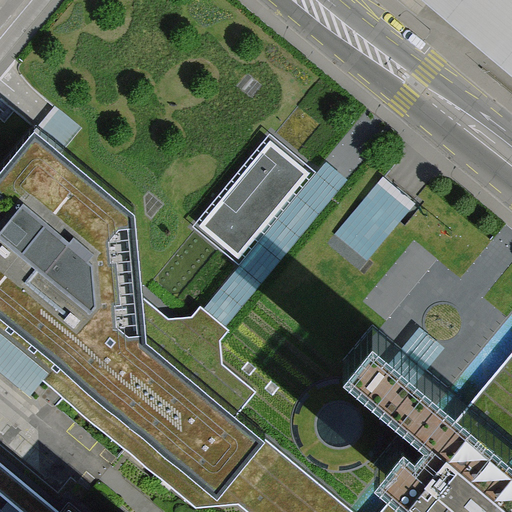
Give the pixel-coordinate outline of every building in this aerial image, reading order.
[(511,0),(419,0),(511,79),(511,0)] [(46,115),(38,125),(66,147),(82,128),(55,106),(46,115)] [(218,489),(264,435),(267,432),(240,410),(147,333),(144,296),(136,206),(66,147),(38,125),(35,122),(0,164),(0,307),(71,367),(218,489)] [(271,139),(200,224),(240,256),(311,172),(271,139)] [(328,159),(205,307),(224,323),(254,286),(346,174),(337,167),(328,159)] [(400,187),(384,173),(336,233),(368,259),(416,201),(400,187)] [(147,333),(240,410),(258,389),(224,361),(221,339),(230,329),(224,323),(205,307),(202,304),(193,315),(169,317),(144,296),(147,333)] [(71,367),(0,307),(0,367),(27,389),(33,382),(40,374),(55,388),(71,367)] [(425,428),(511,499),(511,440),(468,404),(450,389),(374,325),(344,361),(425,428)] [(511,352),(468,404),(511,440),(511,352)] [(252,511),(432,511),(402,486),(380,511),(357,511),(351,507),(264,435),(218,489),(71,367),(55,388),(198,507),(240,501),(252,511)] [(382,470),(402,486),(432,511),(505,511),(415,438),(404,428),(375,464),(382,470)] [(415,438),(505,511),(511,511),(511,499),(425,428),(415,438)] [(126,511),(125,511),(124,511),(85,511),(70,499),(58,511),(126,511)]
